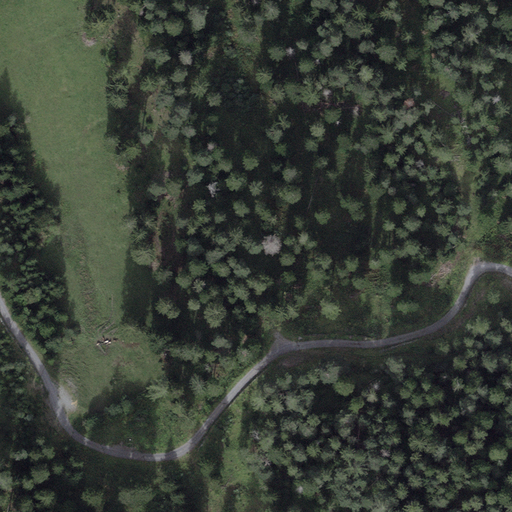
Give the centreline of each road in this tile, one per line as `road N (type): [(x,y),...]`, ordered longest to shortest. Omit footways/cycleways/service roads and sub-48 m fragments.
road 1 (track): [(511,271),(478,269),(455,310),(426,332),(386,343),(296,345),(269,356),(195,445),(158,458),(113,451),(70,432),(0,300)]
road 2 (track): [(296,345),(372,358),(454,353),(495,334),(511,344)]
